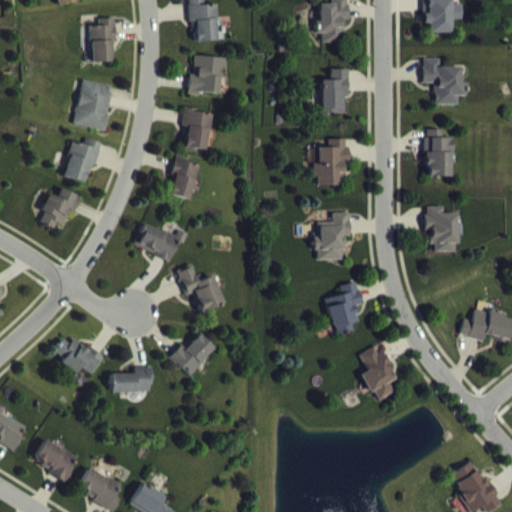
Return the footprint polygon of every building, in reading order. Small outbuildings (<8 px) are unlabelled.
[(57,20),(77,15),(74,5),(77,4),(75,0),(49,0),(50,2),(52,1),(57,20)] [(450,4),(423,3),(422,38),(428,38),(428,47),(450,47),(450,33),(461,34),(461,18),(450,18),(450,4)] [(330,18),(319,18),(318,36),(315,36),(315,48),(321,48),(321,57),(345,57),(346,11),(330,10),(330,18)] [(187,12),(188,37),(195,36),(195,56),(216,55),(215,18),(203,19),(203,11),(187,12)] [(114,32),(97,33),(98,40),(89,40),(90,76),(111,76),(111,56),(115,56),(114,32)] [(187,108),(199,109),(199,107),(220,108),(222,72),(194,70),(192,90),(189,89),(187,108)] [(459,81),(439,81),(439,73),(423,73),(422,97),(434,97),(434,119),(458,119),(458,110),(465,110),(465,97),(459,97),(459,81)] [(348,84),(329,83),(329,94),(320,94),(319,127),(343,127),(344,109),(347,109),(348,84)] [(113,101),(82,94),(72,139),(103,146),(113,101)] [(181,140),(186,141),(184,162),(206,164),(210,127),(183,124),(181,140)] [(425,191),(450,191),(450,152),(441,152),(441,144),(424,144),(425,191)] [(100,157),(85,153),(83,159),(72,156),(62,191),(82,197),(85,187),(91,188),(100,157)] [(316,162),(316,178),(312,178),(312,192),(317,192),(317,200),(340,200),(340,189),(346,189),(345,153),(327,154),(327,162),(316,162)] [(189,214),(198,178),(176,172),(167,209),(189,214)] [(40,225),(44,227),(40,236),(54,242),(56,238),(62,240),(69,225),(74,226),(80,211),(59,203),(56,212),(47,208),(40,225)] [(455,266),(455,227),(442,227),(442,221),(424,221),(424,245),(428,245),(428,258),(433,258),(433,266),(455,266)] [(316,275),(344,273),(343,250),(349,250),(348,226),(331,227),(332,236),(317,237),(317,251),(312,251),(313,266),(316,266),(316,275)] [(170,275),(177,256),(183,258),(187,247),(178,244),(175,251),(142,238),(133,261),(170,275)] [(186,310),(193,307),(200,327),(223,318),(212,290),(197,295),(192,281),(177,286),(186,310)] [(325,313),(334,349),(353,345),(351,338),(358,336),(354,320),(360,319),(355,296),(339,300),(341,309),(325,313)] [(463,333),(460,351),(483,355),(483,352),(508,356),(511,334),(504,333),(505,327),(488,324),(488,326),(474,324),(472,335),(463,333)] [(169,371),(187,390),(214,364),(199,348),(186,360),(183,358),(169,371)] [(75,388),(80,381),(91,390),(104,372),(88,360),(85,365),(65,351),(54,366),(63,373),(59,377),(75,388)] [(358,369),(367,385),(359,389),(370,407),(374,405),(379,414),(393,406),(388,397),(397,393),(381,365),(377,368),(373,361),(358,369)] [(134,388),(110,388),(110,406),(151,407),(151,382),(134,382),(134,388)] [(26,442),(0,427),(0,457),(14,465),(26,442)] [(78,472),(45,453),(32,476),(65,494),(78,472)] [(495,511),(471,475),(448,490),(462,511),(495,511)] [(116,511),(115,511),(120,498),(87,483),(79,501),(88,505),(85,511),(116,511)] [(167,511),(142,497),(133,511),(167,511)]
